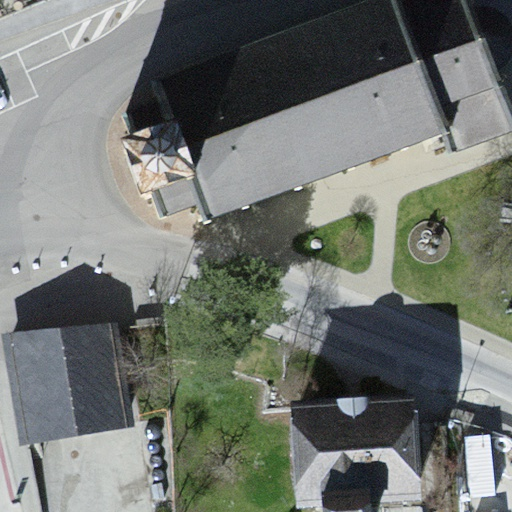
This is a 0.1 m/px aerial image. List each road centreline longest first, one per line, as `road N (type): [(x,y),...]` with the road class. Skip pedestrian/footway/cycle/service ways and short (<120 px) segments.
road 1 (residential): [(23,195),(511,413)]
road 2 (tertiary): [(23,195),(138,56),(298,0)]
